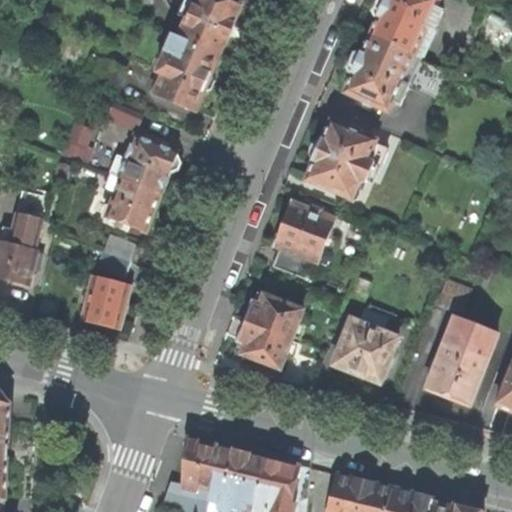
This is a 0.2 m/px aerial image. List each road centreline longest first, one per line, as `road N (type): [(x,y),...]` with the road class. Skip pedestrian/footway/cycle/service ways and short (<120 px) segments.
road 1 (residential): [(324,0),(161,399)]
road 2 (tertiary): [(511,486),(161,399)]
road 3 (tertiary): [(161,399),(0,360)]
road 4 (residential): [(121,511),(161,399)]
